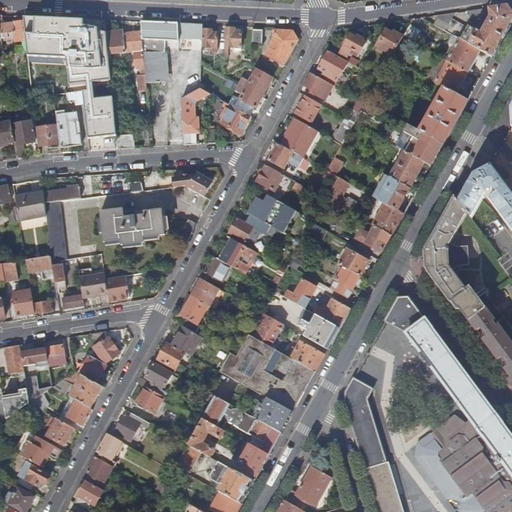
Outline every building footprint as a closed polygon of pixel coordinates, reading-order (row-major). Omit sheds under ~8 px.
[(438,17),(434,25),(455,36),(480,51),(492,57),(511,20),(511,10),(508,4),(498,6),(489,7),(490,17),(481,32),(468,24),(467,27),(452,18),(449,24),(438,17)] [(486,9),(485,8),(469,10),(470,18),(483,16),(486,13),(486,10),(486,9)] [(17,42),(27,41),(24,21),(24,17),(16,16),(17,22),(4,24),(3,16),(0,15),(0,16),(2,35),(9,34),(10,40),(16,39),(17,42)] [(37,47),(27,48),(28,50),(29,62),(49,59),(44,18),(35,17),(36,20),(34,20),(37,47)] [(89,27),(89,20),(44,18),(49,59),(51,71),(101,64),(101,66),(107,65),(107,61),(109,61),(109,54),(107,33),(106,26),(89,27)] [(34,20),(24,21),(27,41),(27,48),(37,47),(34,20)] [(203,30),(203,25),(141,22),(142,32),(144,60),(160,61),(160,53),(166,53),(167,41),(179,42),(179,39),(202,40),(203,30)] [(410,23),(404,36),(415,42),(422,30),(410,23)] [(233,29),(226,28),(225,47),(241,48),(242,31),(233,31),(233,29)] [(263,30),(253,29),(252,44),(262,44),(263,30)] [(393,55),(403,37),(394,31),(393,33),(386,29),(377,47),(393,55)] [(213,30),(203,30),(202,40),(202,48),(210,48),(210,52),(217,52),(218,33),(213,32),(213,30)] [(265,54),(284,65),(298,40),(293,31),(274,30),(274,37),(265,54)] [(109,54),(126,53),(124,34),(124,32),(107,33),(109,54)] [(144,60),(142,32),(124,34),(126,53),(134,52),(135,68),(140,68),(141,71),(145,70),(144,60)] [(350,34),(338,56),(348,62),(349,62),(351,59),(348,58),(352,49),(360,53),(366,42),(363,41),(365,39),(358,35),(357,38),(350,34)] [(454,46),(446,60),(468,73),(480,51),(455,36),(451,44),(454,46)] [(335,87),(348,62),(338,56),(328,51),(319,69),(330,75),(329,77),(323,73),(320,78),(333,86),(335,87)] [(165,80),(166,53),(160,53),(160,61),(144,60),(145,70),(146,75),(146,82),(165,80)] [(399,62),(391,57),(386,67),(394,71),(399,62)] [(51,71),(49,59),(29,62),(32,90),(53,86),(51,71)] [(468,73),(446,60),(434,82),(444,87),(456,94),(468,73)] [(101,64),(51,71),(53,86),(54,95),(66,93),(83,91),(87,91),(112,87),(109,61),(107,61),(107,65),(101,66),(101,64)] [(246,88),(263,98),(274,78),(257,68),(250,82),(243,79),(240,85),(246,88)] [(325,101),(333,86),(320,78),(311,73),(304,86),(311,90),(310,93),(325,101)] [(146,82),(146,75),(141,75),(137,75),(139,91),(147,90),(146,82)] [(92,150),(117,147),(116,136),(112,87),(87,91),(92,150)] [(456,94),(444,87),(419,131),(443,144),(467,101),(456,94)] [(201,88),(182,99),(184,145),(198,144),(197,133),(200,133),(199,118),(196,118),(195,104),(197,101),(210,94),(201,88)] [(263,98),(246,88),(240,99),(242,101),(238,109),(251,117),(256,108),(256,109),(260,102),(263,98)] [(83,91),(66,93),(67,100),(75,99),(75,105),(84,104),(83,91)] [(322,105),(307,97),(296,114),(312,123),(322,105)] [(362,111),(366,104),(360,101),(354,110),(360,113),(362,111)] [(373,105),(367,101),(366,104),(362,111),(368,114),(373,105)] [(251,117),(238,109),(235,108),(231,106),(221,123),(241,134),(251,117)] [(78,112),(56,115),(57,123),(60,144),(60,147),(82,145),(80,134),(77,135),(76,123),(79,123),(78,112)] [(14,125),(18,146),(23,145),(36,142),(33,126),(36,125),(35,114),(30,115),(31,122),(16,124),(15,120),(12,121),(13,126),(14,125)] [(15,120),(16,124),(31,122),(30,115),(14,118),(15,120)] [(352,128),(355,124),(345,119),(343,123),(352,128)] [(318,132),(296,120),(282,146),(303,158),(318,132)] [(0,146),(16,143),(13,126),(12,121),(0,123),(0,146)] [(39,147),(60,144),(57,123),(54,124),(54,126),(37,129),(39,147)] [(348,136),(352,128),(343,123),(339,130),(348,136)] [(443,144),(419,131),(408,125),(404,132),(413,137),(404,152),(423,163),(430,167),(443,144)] [(347,137),(348,136),(339,130),(337,129),(332,138),(343,144),(347,137)] [(413,137),(404,132),(396,147),(404,152),(413,137)] [(134,135),(116,136),(117,147),(117,149),(135,148),(134,135)] [(282,146),(278,144),(269,160),(284,169),(287,162),(298,168),(303,158),(282,146)] [(19,158),(25,157),(23,145),(18,146),(17,146),(19,158)] [(416,176),(423,163),(404,152),(397,165),(416,176)] [(335,158),(328,172),(335,176),(342,162),(335,158)] [(416,176),(397,165),(390,178),(409,189),(416,176)] [(284,176),(266,166),(257,182),(259,183),(256,189),(268,195),(269,196),(272,191),(275,193),(284,176)] [(511,195),(511,194),(505,186),(490,166),(472,175),(458,202),(467,214),(471,219),(483,197),(489,200),(511,231),(511,195)] [(328,172),(327,172),(324,177),(335,183),(338,178),(328,172)] [(173,188),(186,186),(204,197),(212,183),(196,174),(195,177),(172,179),(173,188)] [(397,211),(409,189),(390,178),(386,176),(374,198),(384,203),(397,211)] [(350,184),(338,178),(336,181),(330,192),(326,199),(337,206),(350,184)] [(311,191),(296,182),(292,189),(304,195),(306,191),(309,193),(311,191)] [(123,184),(124,193),(138,192),(137,183),(123,184)] [(44,192),(45,203),(59,201),(80,198),(79,184),(67,186),(68,189),(44,192)] [(8,186),(0,187),(0,204),(7,203),(5,195),(9,194),(8,186)] [(18,215),(19,221),(20,221),(46,216),(45,203),(44,192),(43,190),(14,195),(16,205),(18,215)] [(324,190),(320,197),(326,199),(330,192),(324,190)] [(269,196),(268,195),(264,201),(257,197),(248,214),(250,215),(258,219),(284,234),(296,212),(269,196)] [(450,244),(467,214),(458,202),(455,197),(425,250),(425,252),(424,252),(426,269),(427,269),(427,271),(450,303),(452,302),(457,308),(460,308),(476,331),(481,328),(487,336),(482,339),(498,360),(502,357),(508,365),(504,368),(511,378),(511,344),(497,325),(495,327),(492,323),(494,322),(469,287),(466,290),(451,270),(457,266),(469,265),(467,247),(456,248),(450,244)] [(342,209),(353,215),(359,204),(348,198),(342,209)] [(59,201),(45,203),(46,216),(51,256),(52,263),(64,261),(67,261),(59,201)] [(374,216),(377,218),(372,226),(374,227),(391,236),(404,214),(397,211),(384,203),(378,215),(375,214),(374,216)] [(18,215),(16,205),(10,206),(11,209),(9,209),(10,216),(18,215)] [(123,209),(100,212),(103,242),(120,240),(121,245),(144,242),(143,237),(165,235),(162,210),(143,212),(144,215),(124,218),(123,209)] [(258,219),(250,215),(247,221),(239,217),(229,234),(230,235),(228,237),(232,239),(234,237),(244,243),(258,219)] [(192,233),(197,225),(188,221),(184,229),(192,233)] [(328,232),(313,223),(308,231),(323,240),(328,232)] [(251,237),(259,240),(263,231),(255,227),(251,237)] [(391,236),(374,227),(369,235),(361,230),(356,239),(381,254),(391,236)] [(258,254),(233,240),(220,261),(231,267),(245,275),(258,254)] [(338,265),(344,268),(360,277),(369,262),(347,250),(338,265)] [(511,257),(509,254),(497,263),(511,283),(511,257)] [(52,263),(51,256),(26,260),(29,279),(42,277),(44,286),(55,284),(52,266),(52,263)] [(220,261),(214,257),(204,274),(215,279),(222,284),(231,267),(220,261)] [(15,262),(2,264),(5,282),(18,280),(15,262)] [(62,265),(52,266),(55,284),(56,289),(65,287),(62,265)] [(360,277),(344,268),(331,290),(348,299),(360,277)] [(157,271),(142,273),(144,280),(158,277),(157,271)] [(83,296),(83,299),(108,295),(106,284),(105,280),(104,274),(80,278),(83,296)] [(215,279),(204,274),(201,279),(211,285),(215,279)] [(115,282),(106,284),(108,295),(109,302),(127,299),(126,290),(128,289),(126,276),(115,278),(115,282)] [(211,285),(201,279),(191,297),(209,307),(210,307),(220,290),(211,285)] [(288,291),(284,297),(304,309),(316,288),(303,280),(294,295),(288,291)] [(35,313),(32,296),(31,289),(20,291),(19,288),(13,289),(17,316),(35,313)] [(83,299),(83,296),(62,299),(64,309),(85,306),(83,299)] [(403,511),(388,462),(386,462),(367,399),(372,389),(353,379),(345,392),(344,402),(378,511),(511,511),(511,436),(408,296),(398,298),(385,321),(407,333),(471,419),(482,434),(470,442),(465,436),(458,434),(450,441),(449,448),(454,455),(441,464),(443,466),(441,467),(436,462),(439,459),(439,458),(437,455),(438,452),(441,450),(441,448),(434,439),(423,447),(421,455),(452,495),(460,496),(465,492),(470,498),(464,503),(463,510),(464,511),(403,511)] [(209,307),(191,297),(180,316),(185,319),(181,326),(183,327),(196,334),(200,327),(198,325),(209,307)] [(322,319),(339,329),(350,309),(333,300),(330,305),(327,304),(325,308),(327,309),(322,319)] [(49,301),(34,304),(36,314),(51,311),(49,301)] [(283,326),(262,313),(258,321),(264,324),(256,339),(271,348),(283,326)] [(303,337),(327,351),(339,329),(322,319),(315,315),(309,325),(298,318),(295,322),(297,326),(306,331),(303,337)] [(196,334),(183,327),(173,346),(185,353),(192,357),(202,338),(196,334)] [(93,349),(94,349),(105,365),(120,355),(109,338),(107,339),(106,334),(91,337),(93,349)] [(256,339),(250,336),(237,357),(265,373),(277,351),(271,348),(256,339)] [(291,359),(315,372),(324,356),(300,342),(296,350),(291,347),(289,351),(294,353),(291,359)] [(185,353),(173,346),(168,343),(158,361),(175,371),(185,353)] [(47,345),(45,346),(46,349),(47,357),(48,362),(48,367),(66,364),(65,353),(64,353),(63,345),(47,348),(47,345)] [(21,351),(20,346),(4,348),(9,375),(24,372),(24,371),(23,367),(21,353),(21,351)] [(21,353),(23,367),(36,365),(35,363),(48,362),(47,357),(46,349),(21,353)] [(283,354),(277,351),(265,373),(271,377),(283,354)] [(237,357),(231,354),(221,373),(266,399),(292,413),(302,395),(271,377),(265,373),(237,357)] [(291,359),(283,354),(271,377),(302,395),(315,372),(291,359)] [(89,356),(79,374),(82,376),(97,384),(107,366),(105,365),(94,359),(89,356)] [(173,374),(154,363),(146,378),(154,383),(153,386),(148,384),(146,388),(161,396),(163,392),(161,391),(164,387),(165,388),(173,374)] [(74,371),(63,380),(70,384),(79,374),(74,371)] [(82,376),(69,398),(76,402),(90,410),(103,388),(97,384),(82,376)] [(36,377),(25,380),(27,389),(29,404),(36,399),(46,392),(45,389),(38,390),(36,377)] [(63,380),(52,388),(60,392),(65,395),(71,385),(70,384),(63,380)] [(161,396),(146,388),(137,403),(156,414),(164,398),(161,396)] [(3,401),(7,420),(29,404),(27,389),(19,390),(20,398),(3,401)] [(65,395),(60,392),(57,398),(63,401),(66,396),(65,395)] [(251,418),(215,397),(203,420),(217,428),(225,415),(251,430),(248,435),(264,444),(259,452),(268,457),(281,434),(251,418)] [(36,399),(29,404),(48,414),(51,407),(36,399)] [(258,405),(251,418),(281,434),(288,421),(292,413),(266,399),(262,406),(260,405),(258,405)] [(83,427),(93,411),(90,410),(76,402),(67,417),(83,427)] [(146,422),(131,414),(129,418),(125,416),(115,433),(131,442),(139,428),(142,430),(146,422)] [(470,442),(482,434),(471,419),(465,424),(454,415),(435,429),(417,443),(414,457),(445,498),(460,501),(458,511),(464,511),(463,510),(464,503),(470,498),(465,492),(460,496),(452,495),(421,455),(423,447),(434,439),(441,448),(441,450),(438,452),(437,455),(439,458),(439,459),(436,462),(441,467),(443,466),(441,464),(454,455),(449,448),(450,441),(458,434),(465,436),(470,442)] [(74,429),(56,419),(46,437),(64,446),(74,429)] [(217,428),(203,420),(191,442),(188,446),(200,453),(210,458),(214,451),(202,444),(208,433),(220,440),(224,432),(217,428)] [(16,454),(19,456),(27,441),(32,444),(36,436),(28,432),(24,440),(16,454)] [(27,441),(19,456),(40,467),(44,459),(47,454),(50,456),(57,459),(61,451),(36,436),(32,444),(27,441)] [(108,436),(98,453),(104,456),(102,461),(113,468),(114,468),(117,464),(111,461),(121,443),(108,436)] [(253,483),(268,457),(259,452),(242,442),(237,451),(244,455),(243,456),(238,454),(235,460),(239,463),(234,472),(253,483)] [(200,453),(188,446),(185,452),(175,469),(187,475),(200,453)] [(95,458),(87,473),(90,475),(86,481),(101,490),(113,468),(102,461),(95,458)] [(20,477),(17,483),(32,491),(35,485),(41,489),(44,485),(45,485),(50,476),(26,462),(18,476),(20,477)] [(234,472),(217,462),(209,476),(211,480),(213,482),(222,487),(219,493),(220,493),(241,505),(253,483),(234,472)] [(331,478),(311,467),(297,493),(291,490),(285,501),(300,509),(304,500),(315,507),(331,478)] [(101,490),(86,481),(78,496),(79,497),(75,504),(90,511),(92,511),(104,491),(101,490)] [(210,488),(219,493),(222,487),(213,482),(210,488)] [(163,490),(166,486),(161,483),(156,492),(161,494),(163,490)] [(18,488),(9,504),(22,511),(26,511),(35,498),(18,488)] [(237,511),(241,505),(220,493),(210,510),(213,511),(237,511)] [(285,501),(278,511),(305,511),(300,509),(285,501)]
